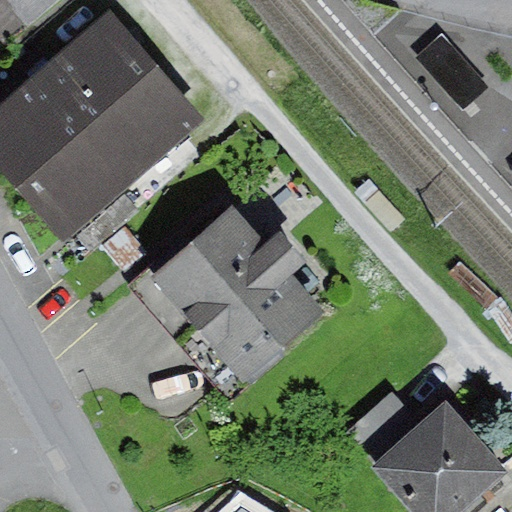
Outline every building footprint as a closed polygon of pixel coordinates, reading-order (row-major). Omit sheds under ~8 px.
[(26,27),(3,0),(0,0),(0,36),(6,44),(26,27)] [(3,0),(26,27),(59,0),(3,0)] [(206,115),(112,12),(0,112),(0,164),(68,240),(206,115)] [(444,29),(417,51),(461,104),(488,82),(444,29)] [(265,241),(233,205),(155,274),(149,267),(126,287),(228,402),(282,355),(278,351),(326,308),(294,273),(311,258),(283,226),(265,241)] [(126,226),(104,245),(125,270),(147,251),(126,226)] [(348,433),(377,463),(420,422),(392,393),(348,433)] [(461,511),(506,475),(444,403),(420,422),(377,463),(372,465),(412,511),(461,511)]
